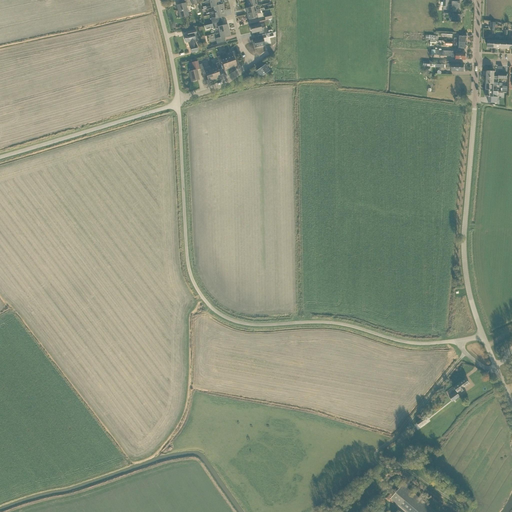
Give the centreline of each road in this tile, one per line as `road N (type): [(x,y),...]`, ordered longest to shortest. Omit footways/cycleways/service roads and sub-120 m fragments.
road 1 (unclassified): [(459,341),(427,345),(339,325),(243,325),(220,317),(191,281),(186,257),(178,101)]
road 2 (tertiary): [(482,333),(463,254),(476,61)]
road 3 (track): [(462,511),(407,469),(375,457),(465,352)]
road 4 (unclassified): [(0,158),(178,101)]
